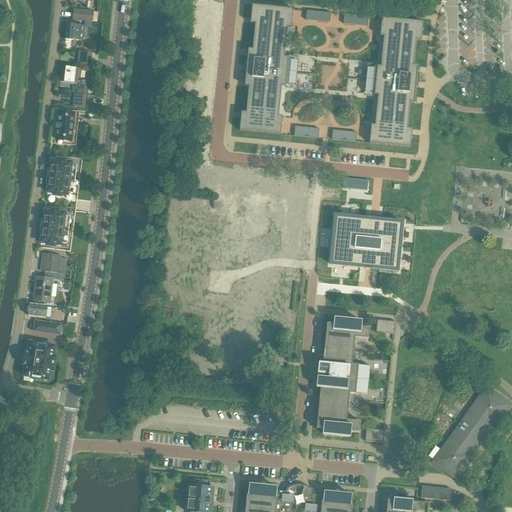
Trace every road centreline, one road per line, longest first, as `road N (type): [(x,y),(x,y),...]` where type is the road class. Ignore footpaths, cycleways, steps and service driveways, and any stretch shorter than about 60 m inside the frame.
road 1 (residential): [(59,0),(17,334),(2,385),(70,399)]
road 2 (residential): [(70,399),(94,266),(122,0)]
road 3 (residential): [(231,0),(220,154),(406,176)]
road 4 (residential): [(295,464),(309,269)]
road 5 (residential): [(64,445),(233,457)]
road 6 (residential): [(451,0),(454,71),(511,83)]
